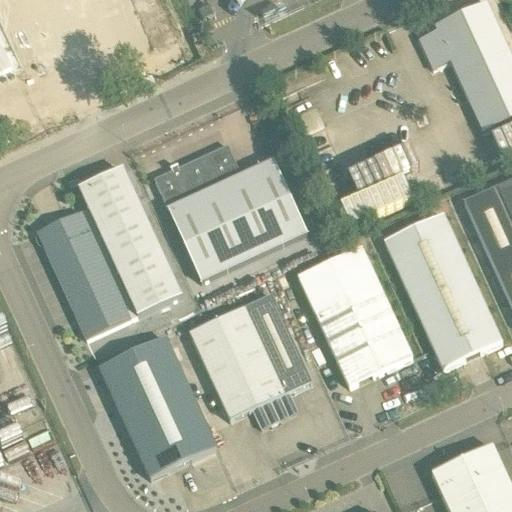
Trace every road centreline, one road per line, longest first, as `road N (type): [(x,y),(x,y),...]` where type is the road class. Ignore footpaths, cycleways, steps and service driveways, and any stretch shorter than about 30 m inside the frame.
road 1 (unclassified): [(0,179),(393,0),(511,396),(262,511)]
road 2 (unclassified): [(99,482),(0,245)]
